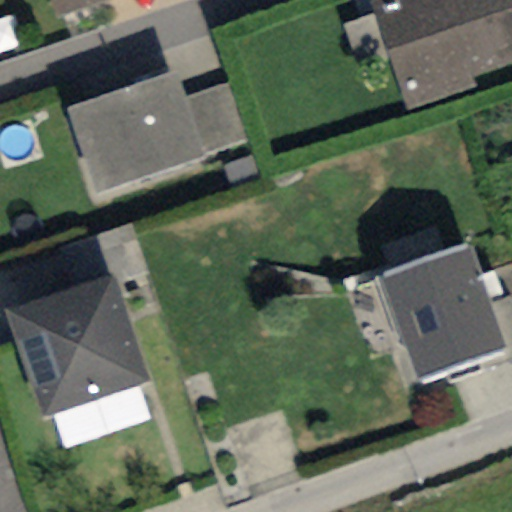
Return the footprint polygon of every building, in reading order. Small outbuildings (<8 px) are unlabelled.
[(45,0),(56,31),(131,6),(128,0),(45,0)] [(511,0),(409,0),(365,16),(404,125),(477,99),(470,80),(511,65),(511,0)] [(57,125),(84,204),(200,165),(173,86),(57,125)] [(467,255),(374,289),(414,398),(507,364),(467,255)] [(137,383),(105,282),(2,315),(34,416),(137,383)]
